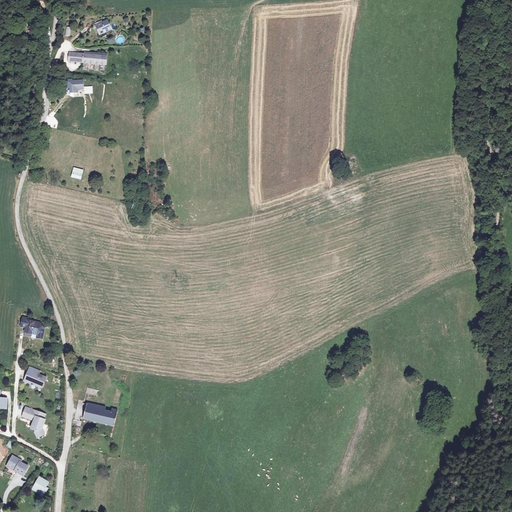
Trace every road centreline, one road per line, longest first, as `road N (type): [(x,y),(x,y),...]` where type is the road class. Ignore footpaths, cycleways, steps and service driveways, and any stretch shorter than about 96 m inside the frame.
road 1 (unclassified): [(61,467),(70,407),(58,318),(16,210),(46,105),(57,0)]
road 2 (track): [(493,0),(479,85),(500,175),(497,298),(511,347)]
